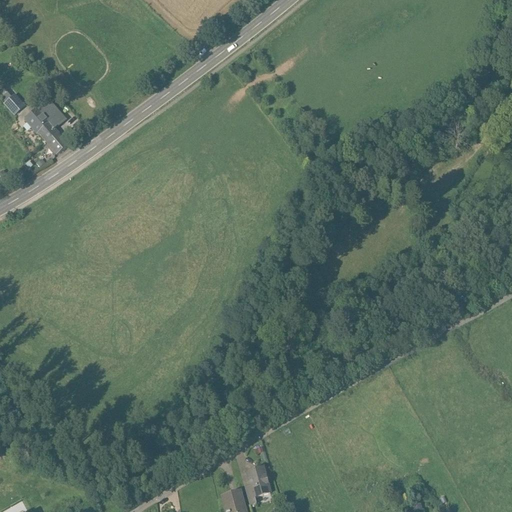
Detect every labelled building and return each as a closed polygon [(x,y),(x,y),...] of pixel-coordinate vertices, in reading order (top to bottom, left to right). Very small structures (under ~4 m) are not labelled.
[(3,105),(14,118),(25,109),(14,96),(3,105)] [(65,122),(49,104),(27,123),(37,135),(38,134),(57,157),(68,148),(54,132),(65,122)] [(266,479),(264,471),(247,475),(250,487),(251,487),(254,498),(270,494),(268,486),(269,486),(267,479),(266,479)] [(251,487),(250,487),(245,489),(250,506),(256,504),(254,498),(251,487)] [(245,511),(240,493),(223,498),(227,511),(245,511)]
